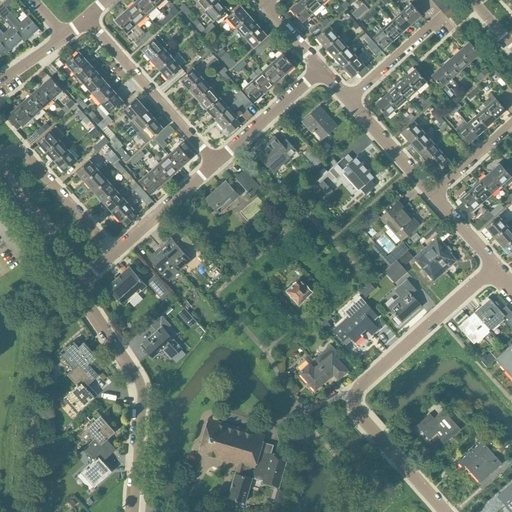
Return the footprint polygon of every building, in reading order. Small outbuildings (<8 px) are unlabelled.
[(41,32),(27,16),(19,23),(5,7),(13,0),(12,0),(5,0),(0,5),(0,14),(25,43),(26,43),(24,41),(38,29),(41,32)] [(150,0),(137,0),(135,2),(147,16),(156,7),(150,0)] [(217,0),(197,0),(196,1),(205,11),(217,0)] [(218,0),(217,0),(205,11),(214,21),(227,10),(218,0)] [(312,13),(300,0),(290,9),(302,22),(312,13)] [(300,0),(312,13),(322,4),(318,0),(300,0)] [(440,10),(450,1),(448,0),(442,0),(436,5),(440,10)] [(349,5),(346,1),(340,6),(344,9),(349,5)] [(444,14),(454,6),(450,1),(440,10),(444,14)] [(137,25),(147,16),(135,2),(125,11),(137,25)] [(183,4),(179,8),(183,12),(187,9),(183,4)] [(411,24),(421,15),(411,4),(401,12),(411,24)] [(236,28),(249,16),(240,6),(227,18),(236,28)] [(335,10),(339,14),(344,9),(340,6),(335,10)] [(454,6),(444,14),(448,18),(458,11),(454,6)] [(377,12),(373,8),(368,13),(372,17),(377,12)] [(188,17),(192,14),(187,9),(183,12),(188,17)] [(137,25),(125,11),(115,20),(127,33),(137,25)] [(174,17),(170,12),(165,17),(169,21),(174,17)] [(402,32),(411,24),(401,12),(392,21),(402,32)] [(363,17),(367,21),(372,17),(368,13),(363,17)] [(0,14),(11,27),(3,33),(0,30),(0,42),(9,53),(10,53),(8,51),(22,39),(25,43),(0,14)] [(258,26),(249,16),(236,28),(245,38),(258,26)] [(350,16),(346,19),(351,25),(355,21),(350,16)] [(160,21),(164,25),(169,21),(165,17),(160,21)] [(200,23),(196,18),(192,22),(196,27),(200,23)] [(324,26),(329,22),(326,18),(321,23),(324,26)] [(186,19),(181,23),(186,28),(190,24),(186,19)] [(356,30),(359,26),(355,21),(351,25),(356,30)] [(393,40),(402,32),(392,21),(382,29),(393,40)] [(314,35),(324,26),(321,23),(320,22),(310,31),(314,35)] [(211,23),(201,32),(206,38),(217,29),(211,23)] [(190,33),(194,29),(190,24),(186,28),(190,33)] [(258,26),(245,38),(253,48),(267,36),(258,26)] [(325,48),(338,37),(329,27),(316,38),(325,48)] [(393,40),(382,29),(373,37),(383,49),(393,40)] [(149,39),(145,34),(135,43),(139,48),(149,39)] [(150,60),(163,48),(168,44),(159,34),(154,38),(141,50),(150,60)] [(364,39),(368,44),(372,41),(368,35),(364,39)] [(347,46),(338,37),(325,48),(334,58),(347,46)] [(259,47),(263,52),(273,43),(269,38),(259,47)] [(376,55),(381,51),(372,41),(368,44),(367,45),(376,55)] [(0,54),(6,50),(9,54),(9,53),(0,42),(0,54)] [(470,62),(479,54),(469,42),(459,51),(470,62)] [(202,59),(213,49),(208,44),(198,54),(202,59)] [(334,58),(342,67),(355,56),(347,46),(334,58)] [(172,58),(163,48),(150,60),(159,70),(172,58)] [(223,48),(216,54),(221,59),(227,53),(223,48)] [(460,70),(470,62),(459,51),(450,59),(460,70)] [(74,74),(88,62),(79,52),(65,64),(74,74)] [(229,59),(231,57),(227,53),(221,59),(229,69),(234,65),(229,59)] [(273,62),(284,75),(294,66),(283,54),(273,62)] [(355,56),(342,67),(351,78),(364,66),(355,56)] [(172,58),(159,70),(168,80),(181,68),(172,58)] [(217,64),(213,59),(209,63),(213,68),(217,64)] [(450,59),(441,67),(451,79),(460,70),(450,59)] [(247,64),(243,60),(239,64),(243,68),(247,64)] [(97,72),(88,62),(74,74),(83,84),(97,72)] [(273,62),(263,71),(274,84),(284,75),(273,62)] [(234,68),(238,73),(243,68),(239,64),(234,68)] [(224,67),(217,73),(222,78),(226,74),(225,73),(228,71),(224,67)] [(451,79),(441,67),(431,75),(450,97),(455,93),(451,88),(449,89),(446,86),(449,83),(450,84),(451,84),(452,84),(453,82),(453,81),(452,80),(451,79)] [(189,90),(202,78),(193,68),(180,79),(189,90)] [(404,77),(416,90),(426,82),(414,68),(404,77)] [(489,73),(485,69),(480,73),(483,77),(489,73)] [(62,86),(66,81),(57,71),(56,73),(53,75),(62,86)] [(264,93),(274,84),(263,71),(253,80),(264,93)] [(105,82),(97,72),(83,84),(92,94),(105,82)] [(475,78),(478,82),(483,77),(480,73),(475,78)] [(40,86),(52,99),(62,91),(50,77),(40,86)] [(406,99),(416,90),(404,77),(395,86),(406,99)] [(189,90),(197,99),(211,88),(202,78),(189,90)] [(264,93),(253,80),(243,89),(255,102),(264,93)] [(114,92),(105,82),(92,94),(101,104),(114,92)] [(43,108),(52,99),(40,86),(31,94),(43,108)] [(397,108),(406,99),(395,86),(385,95),(397,108)] [(470,89),(467,86),(461,90),(465,94),(470,89)] [(480,90),(477,86),(471,91),(475,95),(480,90)] [(197,99),(206,109),(219,98),(211,88),(197,99)] [(229,106),(243,94),(240,90),(234,95),(235,97),(232,99),(233,100),(229,103),(230,105),(229,106)] [(466,96),(470,100),(475,95),(471,91),(466,96)] [(114,92),(101,104),(110,114),(123,102),(114,92)] [(33,117),(43,108),(31,94),(21,103),(33,117)] [(228,107),(215,119),(224,129),(225,128),(229,132),(240,123),(236,119),(237,117),(233,112),(242,104),(246,109),(252,104),(243,94),(229,106),(228,107)] [(397,108),(385,95),(375,103),(387,117),(397,108)] [(496,119),(505,110),(495,99),(496,99),(492,95),(482,103),(486,107),(496,119)] [(434,100),(430,96),(425,100),(428,104),(434,100)] [(79,97),(75,100),(79,105),(83,101),(79,97)] [(86,98),(83,101),(79,105),(83,110),(87,106),(84,103),(88,100),(86,98)] [(206,109),(215,119),(228,107),(219,98),(206,109)] [(132,120),(145,108),(136,99),(123,110),(132,120)] [(420,105),(423,109),(428,104),(425,100),(420,105)] [(33,117),(21,103),(11,112),(11,113),(6,117),(17,129),(22,125),(23,126),(33,117)] [(461,107),(458,103),(453,108),(456,112),(461,107)] [(66,105),(61,110),(65,113),(70,109),(66,105)] [(319,106),(302,121),(312,132),(315,130),(322,138),(336,126),(319,106)] [(486,127),(496,119),(486,107),(476,116),(486,127)] [(132,120),(128,123),(137,133),(140,130),(154,118),(145,108),(132,120)] [(448,112),(451,116),(456,112),(453,108),(448,112)] [(80,110),(76,113),(82,120),(86,117),(80,110)] [(96,116),(92,111),(88,114),(92,119),(96,116)] [(435,111),(431,114),(436,120),(440,116),(435,111)] [(414,117),(411,113),(405,118),(409,121),(414,117)] [(108,115),(97,125),(102,130),(113,120),(108,115)] [(440,126),(444,122),(440,116),(436,120),(440,126)] [(476,116),(467,124),(477,136),(486,127),(476,116)] [(154,118),(140,130),(137,133),(146,143),(163,129),(154,118)] [(400,122),(404,126),(409,121),(405,118),(400,122)] [(410,143),(423,131),(414,121),(401,133),(410,143)] [(50,127),(46,122),(41,127),(45,131),(50,127)] [(477,136),(467,124),(458,132),(468,144),(477,136)] [(46,152),(59,141),(59,140),(64,135),(55,125),(37,142),(46,152)] [(26,139),(31,144),(45,131),(41,127),(38,130),(37,129),(26,139)] [(100,134),(94,128),(88,133),(94,139),(100,134)] [(155,140),(158,143),(161,141),(161,142),(169,135),(165,131),(155,140)] [(431,141),(423,131),(410,143),(418,153),(431,141)] [(97,153),(109,142),(104,137),(92,148),(97,153)] [(275,137),(257,154),(268,166),(274,172),(290,158),(289,156),(296,150),(286,140),(281,144),(275,137)] [(68,150),(59,141),(46,152),(55,162),(56,161),(68,150)] [(114,143),(111,145),(117,151),(121,147),(116,141),(114,143)] [(418,153),(427,162),(440,151),(431,141),(418,153)] [(179,146),(168,155),(180,168),(191,159),(190,158),(194,154),(188,147),(184,143),(179,147),(179,146)] [(77,160),(68,150),(56,161),(55,162),(63,172),(77,160)] [(125,151),(121,155),(126,161),(130,157),(125,151)] [(145,155),(141,151),(135,157),(138,161),(145,155)] [(440,151),(427,162),(435,172),(436,172),(439,174),(444,170),(441,167),(449,161),(440,151)] [(113,157),(109,152),(105,156),(109,160),(113,157)] [(168,155),(159,164),(170,177),(180,168),(168,155)] [(370,180),(375,175),(358,156),(349,164),(343,158),(329,170),(330,170),(337,178),(336,178),(337,179),(344,173),(358,189),(358,190),(360,188),(365,194),(375,186),(370,180)] [(130,161),(134,165),(138,161),(135,157),(130,161)] [(84,182),(98,170),(89,160),(75,172),(84,182)] [(118,162),(114,165),(118,170),(122,166),(118,162)] [(489,172),(500,185),(504,189),(511,181),(511,177),(510,176),(511,174),(511,169),(509,167),(505,170),(499,163),(489,172)] [(159,164),(149,172),(160,186),(170,177),(159,164)] [(122,175),(126,171),(122,166),(118,170),(122,175)] [(328,172),(324,167),(318,172),(322,177),(328,172)] [(106,180),(98,170),(84,182),(93,192),(106,180)] [(242,171),(232,180),(252,202),(267,189),(256,176),(250,181),(242,171)] [(160,186),(149,172),(139,181),(150,194),(160,186)] [(491,193),(500,185),(489,172),(479,180),(483,184),(491,193)] [(93,192),(102,202),(115,190),(106,180),(93,192)] [(232,180),(222,189),(231,198),(226,203),(237,215),(252,202),(232,180)] [(481,203),(491,193),(483,184),(479,180),(474,184),(469,189),(481,203)] [(139,187),(135,191),(144,201),(148,197),(139,187)] [(481,203),(469,189),(459,198),(471,211),(481,203)] [(102,202),(111,212),(124,200),(115,190),(102,202)] [(124,200),(111,212),(120,222),(121,221),(125,226),(137,216),(133,210),(124,200)] [(408,213),(398,202),(380,218),(401,241),(417,226),(407,214),(408,213)] [(216,234),(228,223),(216,210),(211,215),(204,208),(186,224),(200,239),(211,228),(216,234)] [(490,213),(493,216),(498,212),(495,208),(490,213)] [(493,216),(490,213),(489,212),(479,220),(484,225),(493,216)] [(494,238),(507,226),(498,216),(485,228),(494,238)] [(511,239),(511,231),(507,226),(494,238),(503,247),(511,239)] [(186,235),(181,239),(189,247),(193,244),(186,235)] [(424,248),(445,271),(456,261),(449,252),(450,250),(437,237),(424,248)] [(171,238),(160,248),(180,270),(191,260),(171,238)] [(511,256),(511,239),(503,247),(511,257),(511,256)] [(160,248),(152,255),(149,257),(169,280),(180,270),(160,248)] [(445,271),(424,248),(413,258),(433,281),(445,271)] [(397,260),(403,267),(413,257),(407,251),(397,260)] [(403,267),(397,260),(396,260),(384,271),(395,283),(407,272),(402,267),(403,267)] [(130,266),(107,286),(119,300),(120,302),(121,302),(124,305),(147,286),(130,266)] [(170,292),(154,275),(147,282),(162,299),(170,292)] [(311,293),(312,292),(306,285),(306,286),(299,278),(292,284),(293,285),(286,291),(288,294),(287,295),(288,295),(299,306),(306,299),(308,301),(314,296),(311,293)] [(401,285),(401,286),(395,291),(401,297),(396,301),(395,300),(388,307),(395,316),(396,315),(402,322),(421,306),(411,295),(416,290),(407,280),(401,285)] [(339,325),(333,330),(338,335),(346,344),(352,339),(355,342),(362,336),(362,337),(363,335),(359,330),(363,326),(371,335),(378,329),(372,322),(378,317),(359,296),(343,310),(348,317),(339,325)] [(489,329),(502,318),(505,315),(500,310),(490,298),(474,312),(489,329)] [(191,306),(186,300),(183,303),(188,309),(191,306)] [(511,328),(511,312),(506,305),(500,310),(505,315),(502,318),(511,328)] [(184,308),(178,314),(191,328),(197,322),(184,308)] [(489,329),(474,312),(458,326),(473,343),(489,329)] [(151,325),(156,331),(141,345),(145,349),(142,351),(145,355),(148,352),(153,357),(162,349),(171,359),(182,349),(179,347),(180,346),(178,344),(177,344),(173,339),(165,329),(170,325),(162,316),(151,325)] [(325,320),(320,324),(323,326),(326,330),(330,326),(327,322),(325,320)] [(65,349),(78,364),(93,380),(99,375),(90,365),(98,357),(84,342),(79,347),(74,341),(65,349)] [(511,344),(495,359),(511,378),(511,344)] [(319,365),(318,366),(329,378),(333,374),(338,380),(348,371),(334,356),(338,353),(331,345),(314,359),(319,365)] [(78,364),(67,374),(78,385),(66,396),(79,411),(94,397),(86,387),(93,380),(78,364)] [(329,378),(318,366),(314,369),(309,364),(299,373),(315,390),(329,378)] [(427,437),(433,433),(454,414),(442,401),(434,409),(431,405),(417,417),(421,421),(416,425),(427,437)] [(467,430),(454,414),(433,433),(443,444),(448,441),(451,444),(467,430)] [(87,428),(95,438),(96,438),(110,454),(116,449),(107,439),(115,432),(101,416),(87,428)] [(265,435),(211,419),(208,419),(198,452),(238,464),(235,473),(252,478),(262,481),(261,483),(280,488),(288,457),(271,453),(273,445),(263,442),(265,435)] [(94,460),(83,470),(96,485),(111,471),(103,461),(110,454),(96,438),(95,438),(84,448),(94,460)] [(472,471),(492,453),(482,441),(458,463),(462,468),(466,464),(472,471)] [(492,453),(472,471),(481,481),(480,483),(502,464),(492,453)] [(235,473),(228,498),(245,502),(252,478),(235,473)] [(511,511),(511,483),(497,496),(511,511),(510,511),(511,511)]
